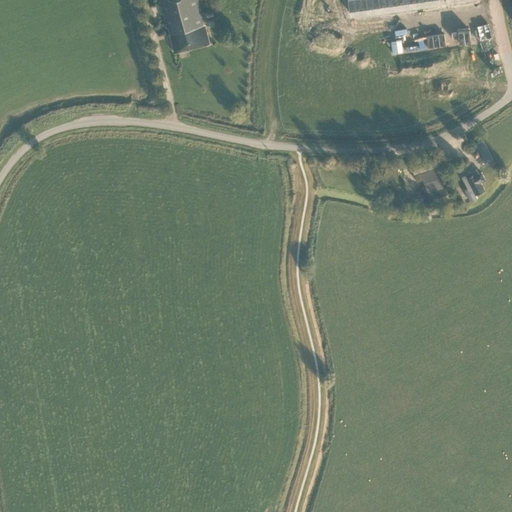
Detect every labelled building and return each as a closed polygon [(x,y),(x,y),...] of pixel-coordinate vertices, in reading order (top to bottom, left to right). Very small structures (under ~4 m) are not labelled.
[(186,49),(210,44),(198,0),(160,0),(166,26),(169,25),(174,51),(180,50),(180,51),(186,50),(186,49)] [(338,0),(340,11),(370,7),(369,0),(338,0)] [(472,152),(475,159),(481,156),(485,165),(493,161),(483,141),(475,145),(478,150),(472,152)] [(440,166),(435,152),(411,160),(418,181),(423,180),(425,187),(419,189),(425,206),(431,203),(432,208),(445,203),(446,205),(456,201),(454,193),(447,196),(439,174),(445,172),(442,165),(440,166)] [(482,172),(478,174),(476,170),(463,177),(469,188),(466,190),(471,201),(477,198),(475,195),(485,190),(481,182),(485,179),(482,172)]
